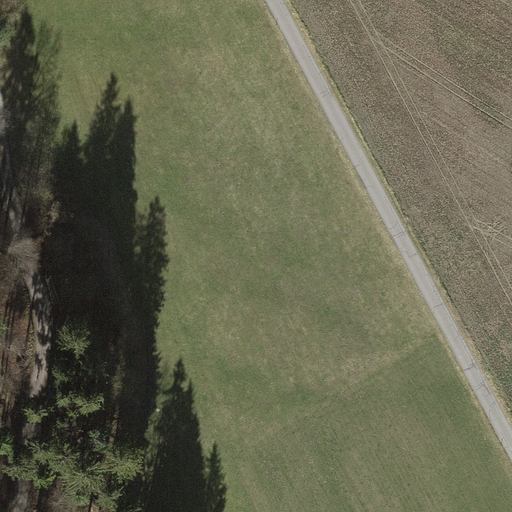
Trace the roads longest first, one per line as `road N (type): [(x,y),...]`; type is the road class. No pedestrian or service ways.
road 1 (track): [(511,446),(275,0)]
road 2 (track): [(20,511),(39,373),(34,270),(3,183),(0,148)]
